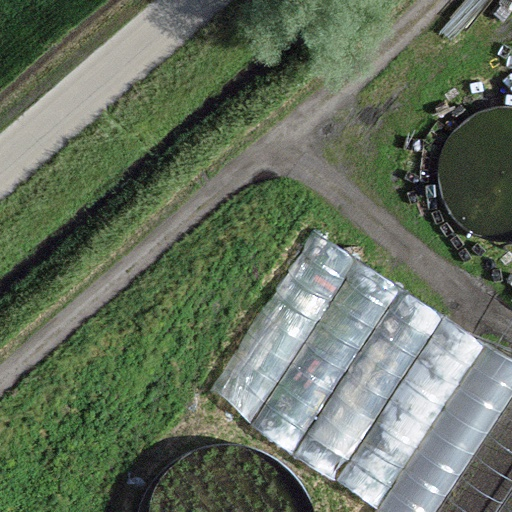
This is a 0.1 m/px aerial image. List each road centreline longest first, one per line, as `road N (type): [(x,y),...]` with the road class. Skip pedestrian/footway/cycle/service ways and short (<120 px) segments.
road 1 (track): [(437,0),(0,385)]
road 2 (track): [(198,0),(0,172)]
